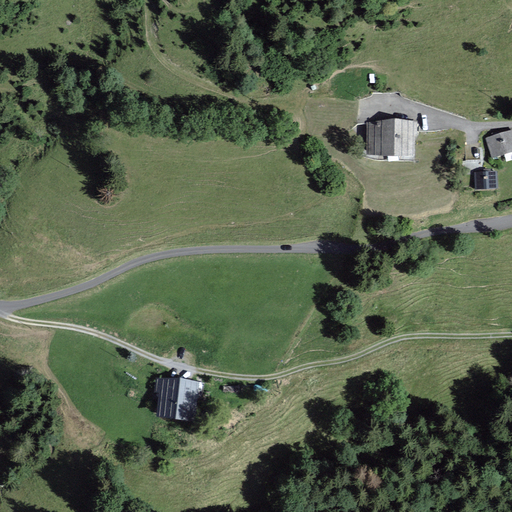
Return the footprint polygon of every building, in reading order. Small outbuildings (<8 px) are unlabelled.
[(366,158),(416,160),(417,123),(367,121),(366,158)] [(511,133),(487,140),(493,159),(511,153),(511,133)] [(481,145),(466,144),(466,160),(480,160),(481,145)] [(476,190),(497,190),(496,174),(476,175),(476,190)] [(160,394),(157,416),(195,420),(200,382),(157,377),(155,393),(160,394)]
